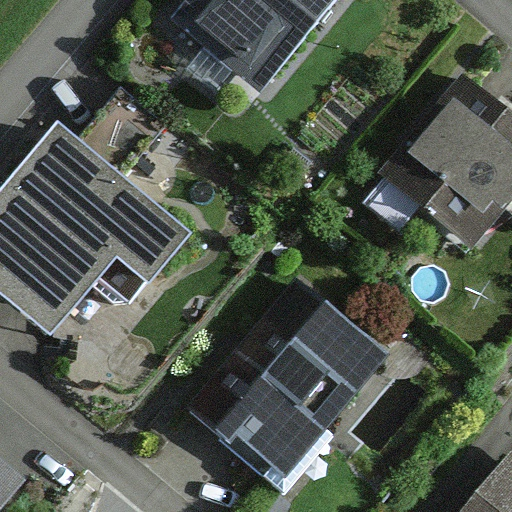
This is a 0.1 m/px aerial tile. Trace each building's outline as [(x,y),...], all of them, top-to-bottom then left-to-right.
[(216,0),(198,22),(280,90),(354,0),(216,0)] [(511,115),(471,82),(395,173),(493,255),(511,231),(511,115)] [(192,243),(57,134),(0,204),(0,307),(50,348),(116,267),(150,294),(192,243)] [(377,365),(296,298),(201,410),(282,477),(377,365)] [(511,511),(511,482),(488,511),(511,511)] [(0,509),(12,495),(0,484),(0,509)]
